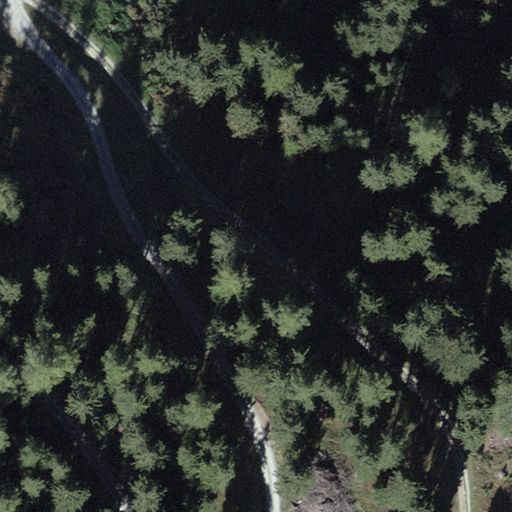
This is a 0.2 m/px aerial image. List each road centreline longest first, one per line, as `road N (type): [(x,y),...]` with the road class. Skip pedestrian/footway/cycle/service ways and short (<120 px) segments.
road 1 (track): [(28,0),(106,61),(194,181),(430,393),(459,447),(466,511)]
road 2 (track): [(12,0),(88,109),(126,208),(208,333),(255,424),(267,451),(273,511)]
road 3 (track): [(133,511),(71,421),(0,359)]
